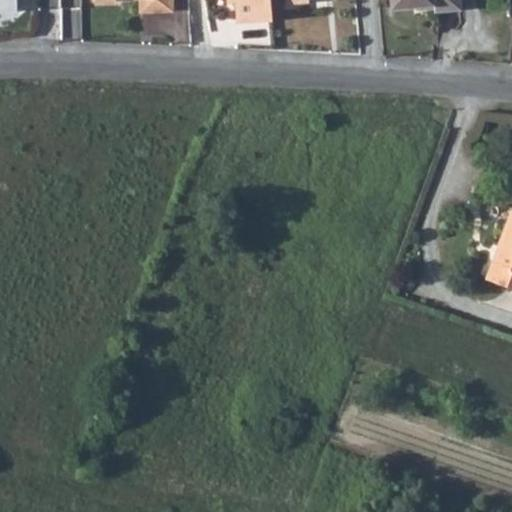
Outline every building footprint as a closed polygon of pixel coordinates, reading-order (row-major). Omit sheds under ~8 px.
[(0,0),(0,11),(18,12),(18,0),(0,0)] [(150,0),(139,0),(140,11),(151,11),(150,0)] [(150,0),(151,11),(173,10),(172,0),(150,0)] [(272,23),(269,0),(229,0),(235,5),(236,25),(272,23)] [(392,0),(393,9),(435,6),(436,13),(462,11),(460,0),(392,0)] [(494,235),(480,274),(511,285),(511,207),(501,238),(494,235)]
